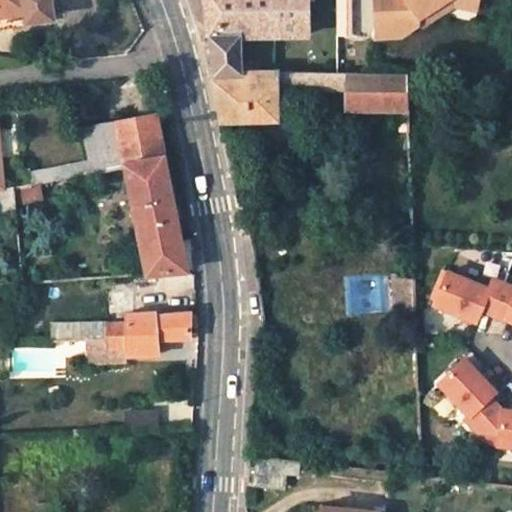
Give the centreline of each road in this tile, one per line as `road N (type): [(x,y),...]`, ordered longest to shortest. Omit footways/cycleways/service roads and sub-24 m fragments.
road 1 (secondary): [(176,54),(220,262),(214,511)]
road 2 (residential): [(176,54),(0,83)]
